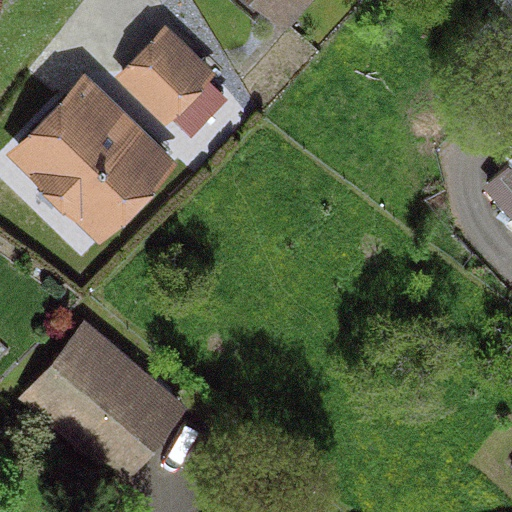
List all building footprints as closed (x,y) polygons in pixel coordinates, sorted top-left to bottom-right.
[(256,0),(277,18),(292,0),(256,0)] [(204,71),(160,29),(118,72),(162,114),(204,71)] [(96,225),(159,160),(80,84),(17,147),(96,225)] [(511,156),(484,182),(511,213),(511,156)] [(174,403),(83,327),(25,395),(116,473),(174,403)]
